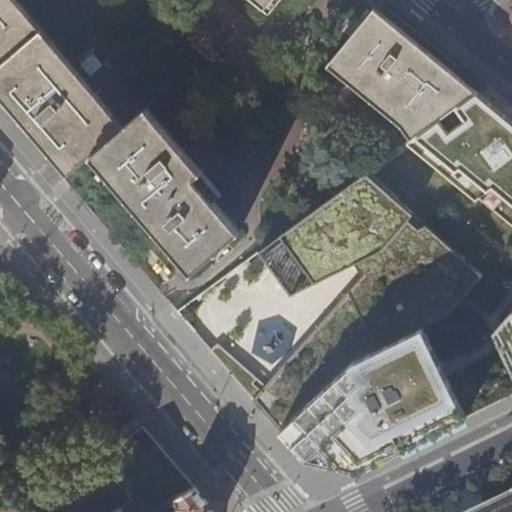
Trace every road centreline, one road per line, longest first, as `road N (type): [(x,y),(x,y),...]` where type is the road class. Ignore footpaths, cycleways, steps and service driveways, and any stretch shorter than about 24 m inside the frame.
road 1 (residential): [(0,181),(280,511)]
road 2 (primary): [(511,438),(360,511)]
